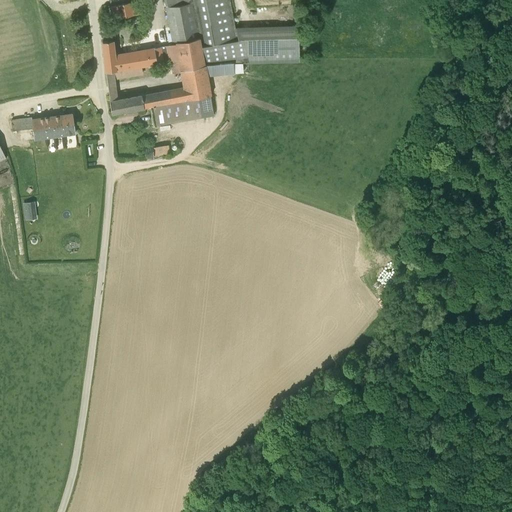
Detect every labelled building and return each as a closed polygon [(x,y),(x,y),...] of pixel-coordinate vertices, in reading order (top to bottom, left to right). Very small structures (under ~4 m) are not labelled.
[(102,41),(106,73),(141,66),(157,64),(156,63),(169,61),(172,73),(179,72),(206,66),(208,76),(234,73),(233,63),(249,62),(249,63),(299,61),(298,25),(235,27),(229,0),(164,0),(172,45),(154,49),(153,47),(129,51),(115,54),(113,40),(102,41)] [(114,19),(137,14),(135,1),(111,6),(114,19)] [(141,66),(106,73),(107,86),(115,85),(114,79),(143,74),(141,66)] [(182,86),(117,98),(115,85),(107,86),(111,113),(152,105),(156,126),(214,115),(210,95),(211,95),(208,76),(206,66),(179,72),(182,86)] [(32,128),(34,139),(75,133),(72,114),(32,119),(31,118),(11,120),(12,130),(32,128)] [(145,157),(169,154),(168,146),(144,149),(145,157)]
